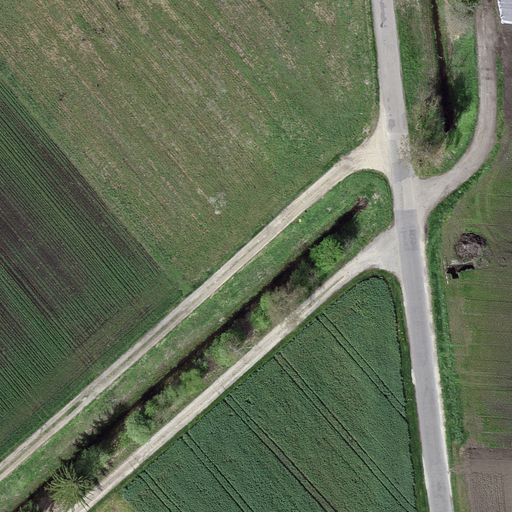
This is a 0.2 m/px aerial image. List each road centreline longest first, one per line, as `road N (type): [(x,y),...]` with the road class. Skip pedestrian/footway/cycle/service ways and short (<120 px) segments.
road 1 (track): [(0,479),(364,157),(394,140)]
road 2 (unclassified): [(380,0),(436,511)]
road 3 (track): [(409,226),(76,511)]
road 4 (track): [(486,0),(496,96),(470,160),(406,212)]
